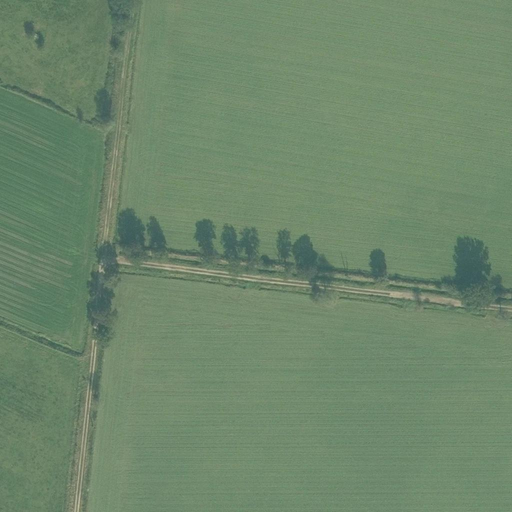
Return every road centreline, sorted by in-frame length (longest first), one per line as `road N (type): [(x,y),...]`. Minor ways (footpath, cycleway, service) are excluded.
road 1 (track): [(74,511),(130,0)]
road 2 (track): [(511,310),(102,258)]
